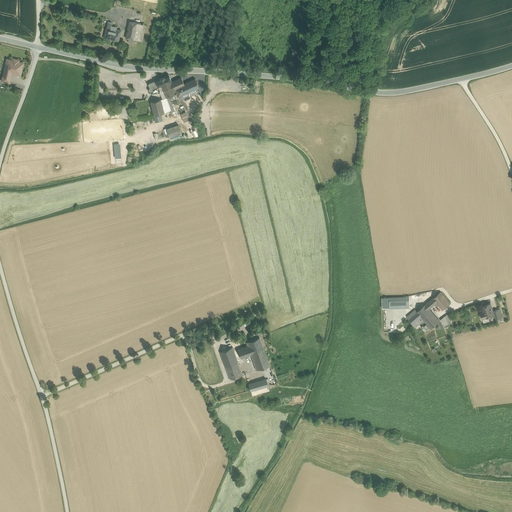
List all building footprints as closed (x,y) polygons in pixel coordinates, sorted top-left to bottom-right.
[(136,23),(129,21),(126,38),(133,39),(136,23)] [(116,31),(110,30),(106,29),(104,38),(118,41),(121,30),(116,29),(116,31)] [(18,60),(13,59),(12,59),(12,61),(8,60),(6,70),(4,69),(3,75),(10,77),(11,73),(20,75),(23,63),(18,62),(18,61),(18,60)] [(168,75),(155,80),(158,87),(161,86),(171,81),(168,75)] [(162,89),(163,90),(173,85),(176,93),(181,91),(182,95),(188,92),(199,88),(195,78),(184,83),(181,77),(171,81),(161,86),(162,89)] [(158,87),(155,80),(147,84),(149,88),(148,90),(149,92),(151,92),(152,92),(153,90),(153,89),(158,87)] [(173,85),(163,90),(166,97),(169,96),(174,94),(176,93),(173,85)] [(181,91),(176,93),(178,96),(181,101),(182,104),(186,112),(189,120),(193,118),(184,100),(182,95),(181,91)] [(176,93),(174,94),(179,105),(182,104),(181,101),(178,96),(176,93)] [(182,104),(179,105),(174,94),(169,96),(174,111),(179,109),(181,114),(186,112),(182,104)] [(169,96),(166,97),(161,99),(164,112),(171,110),(171,112),(174,111),(169,96)] [(161,99),(150,102),(154,115),(160,114),(164,113),(164,112),(161,99)] [(186,112),(181,114),(182,116),(181,116),(184,122),(189,120),(186,112)] [(178,125),(167,129),(169,137),(181,133),(178,125)] [(413,323),(416,327),(424,320),(423,319),(431,311),(429,309),(434,304),(435,306),(437,306),(438,305),(442,310),(450,303),(440,291),(417,311),(415,310),(407,317),(413,323)] [(406,297),(390,297),(390,302),(402,302),(402,307),(409,307),(409,296),(406,296),(406,297)] [(390,297),(384,298),(385,324),(393,324),(391,307),(402,307),(402,302),(390,302),(390,297)] [(490,303),(482,306),(484,311),(481,313),(482,318),(494,315),(490,303)] [(499,314),(498,309),(494,310),(497,319),(503,317),(502,313),(499,314)] [(431,311),(423,319),(424,320),(431,328),(439,321),(431,311)] [(449,313),(440,320),(444,326),(452,322),(449,313)] [(269,365),(259,337),(247,342),(249,345),(249,346),(252,354),(258,369),(269,365)] [(249,345),(238,349),(241,358),(252,354),(249,346),(249,345)] [(232,347),(220,352),(225,367),(238,362),(232,347)] [(225,367),(230,379),(243,375),(243,374),(238,362),(225,367)] [(266,378),(248,384),(250,391),(268,385),(267,382),(266,378)]
